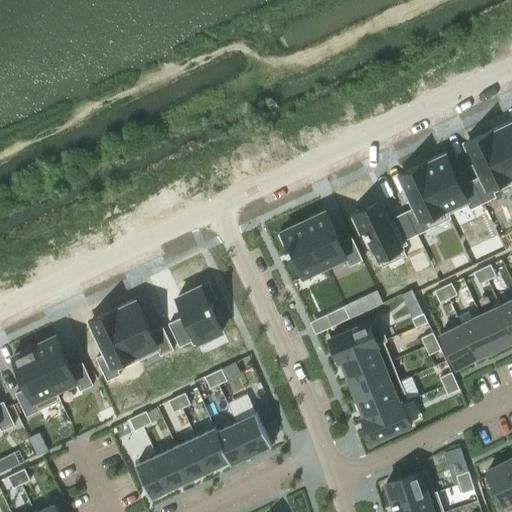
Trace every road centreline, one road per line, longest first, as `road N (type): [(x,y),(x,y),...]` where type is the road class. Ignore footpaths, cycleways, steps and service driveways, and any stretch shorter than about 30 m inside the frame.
road 1 (residential): [(511,71),(214,211)]
road 2 (residential): [(214,211),(326,450)]
road 3 (residential): [(214,211),(0,310)]
road 4 (residential): [(334,475),(511,398)]
road 5 (residential): [(198,511),(326,450)]
